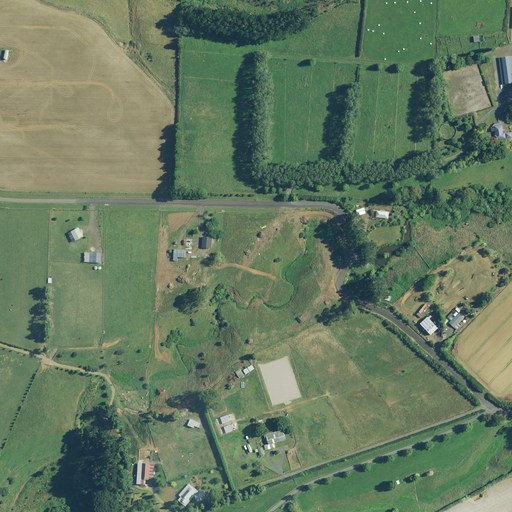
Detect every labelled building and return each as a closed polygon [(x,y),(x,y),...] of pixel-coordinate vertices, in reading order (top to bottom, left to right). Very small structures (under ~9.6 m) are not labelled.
[(511,82),(511,55),(499,57),(503,84),(511,82)] [(503,130),(503,125),(495,126),(495,127),(492,128),(492,131),(496,131),(497,139),(506,138),(511,137),(511,132),(506,133),(504,133),(503,130)] [(70,236),(72,235),(73,237),(74,237),(76,240),(84,236),(82,233),(83,232),(81,229),(80,230),(79,228),(69,233),(70,236)] [(214,237),(203,236),(203,247),(212,247),(212,243),(214,243),(214,237)] [(187,239),(184,239),(184,245),(187,245),(186,249),(192,249),(192,239),(187,239)] [(186,250),(174,249),(174,260),(178,261),(178,257),(185,257),(186,250)] [(101,262),(101,253),(85,252),(85,262),(101,262)] [(463,318),(457,312),(450,319),(452,320),(449,323),(457,329),(460,325),(458,323),(463,318)] [(439,328),(433,322),(425,329),(431,335),(439,328)] [(255,369),(252,365),(244,370),(246,374),(255,369)] [(244,375),(240,369),(236,372),(240,377),(244,375)] [(201,423),(191,419),(188,425),(194,428),(195,425),(199,427),(201,423)] [(265,435),(267,445),(265,445),(266,450),(276,447),(275,445),(273,445),(273,444),(286,440),(284,433),(283,431),(265,435)] [(155,464),(143,463),(142,478),(154,479),(155,464)] [(200,493),(199,491),(189,484),(180,495),(182,497),(179,500),(186,506),(195,496),(195,495),(195,496),(198,502),(206,499),(204,492),(200,493)]
